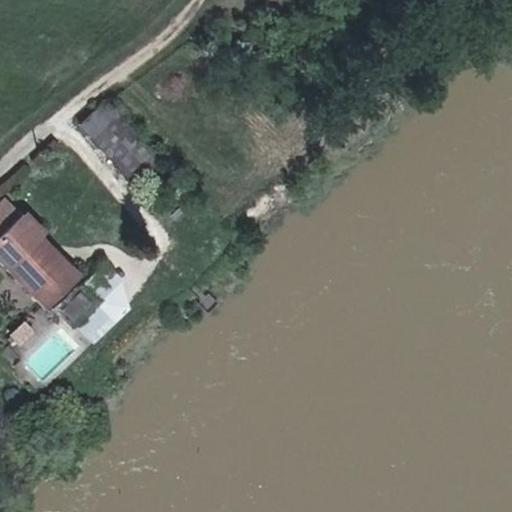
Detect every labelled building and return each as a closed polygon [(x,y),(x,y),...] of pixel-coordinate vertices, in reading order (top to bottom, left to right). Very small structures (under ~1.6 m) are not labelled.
[(78,122),(127,173),(150,151),(100,100),(78,122)] [(37,229),(1,191),(0,191),(0,256),(3,260),(37,229)] [(3,260),(37,296),(72,266),(37,229),(3,260)] [(65,296),(78,312),(90,303),(105,321),(133,299),(104,264),(65,296)] [(42,379),(80,343),(41,303),(3,340),(42,379)]
